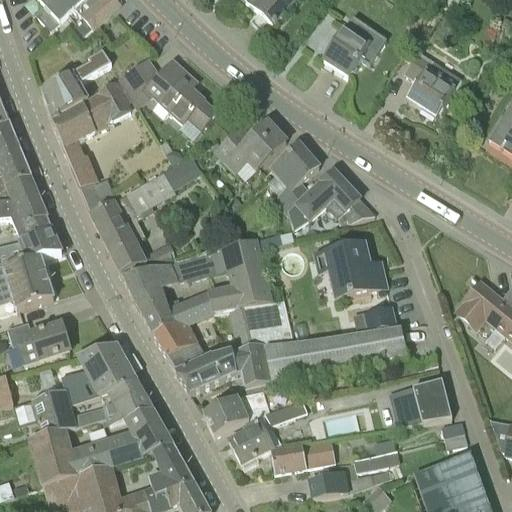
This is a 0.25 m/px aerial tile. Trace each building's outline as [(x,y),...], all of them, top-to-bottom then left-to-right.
[(75,16),(80,21),(100,0),(40,0),(37,3),(45,11),(36,20),(52,36),(75,16)] [(100,0),(80,21),(92,33),(121,9),(112,0),(100,0)] [(273,30),(298,0),(244,0),(260,14),(251,24),(262,35),(269,27),(273,30)] [(387,45),(357,25),(353,22),(324,67),(348,83),(360,64),(370,70),(387,45)] [(42,97),(52,129),(89,106),(80,90),(111,70),(102,57),(88,66),(89,68),(73,79),(42,97)] [(419,58),(406,79),(419,88),(408,105),(436,123),(454,93),(461,84),(433,66),(432,67),(419,58)] [(188,126),(199,136),(216,116),(183,87),(188,80),(174,67),(161,82),(148,64),(118,85),(132,108),(145,100),(152,105),(157,110),(154,113),(165,122),(167,119),(182,132),(188,126)] [(89,107),(89,106),(52,129),(64,156),(78,149),(110,132),(109,129),(132,115),(117,88),(89,107)] [(0,133),(10,130),(0,104),(0,133)] [(511,108),(490,143),(511,156),(511,108)] [(244,187),(287,146),(269,127),(252,143),(241,131),(213,158),(234,181),(237,179),(244,187)] [(0,165),(21,157),(10,130),(0,133),(0,165)] [(286,221),(287,220),(296,212),(311,199),(301,188),(320,172),(300,149),(270,176),(275,182),(286,194),(278,201),(272,206),(286,221)] [(171,155),(164,159),(171,170),(183,163),(178,156),(173,154),(171,155)] [(0,209),(14,209),(9,193),(10,192),(31,184),(21,157),(0,165),(0,180),(0,182),(0,181),(0,209)] [(87,162),(84,163),(69,169),(91,221),(103,213),(93,191),(95,190),(99,188),(87,162)] [(125,201),(125,200),(103,213),(91,221),(121,278),(147,267),(171,256),(169,251),(145,263),(136,247),(126,227),(176,198),(174,195),(202,178),(191,162),(125,201)] [(293,237),(295,236),(309,227),(326,212),(337,225),(338,224),(342,228),(345,225),(349,229),(375,221),(360,205),(361,204),(335,177),(311,199),(296,212),(287,220),(293,237)] [(0,226),(11,226),(19,247),(21,247),(51,235),(47,224),(47,223),(31,184),(10,192),(9,193),(14,209),(0,209),(0,226)] [(241,208),(236,201),(226,209),(231,216),(241,208)] [(0,273),(2,273),(2,274),(26,266),(27,267),(42,266),(41,263),(62,258),(53,235),(51,235),(21,247),(19,247),(20,248),(0,253),(0,273)] [(257,246),(260,256),(293,247),(291,237),(257,246)] [(229,292),(207,298),(213,321),(242,315),(272,308),(260,256),(257,246),(257,245),(217,256),(214,246),(203,249),(206,259),(171,269),(148,275),(122,284),(153,341),(177,330),(170,313),(180,309),(178,304),(168,308),(162,295),(179,287),(179,288),(186,286),(186,288),(217,279),(216,281),(226,278),(229,292)] [(322,259),(333,306),(387,293),(382,270),(381,268),(370,270),(365,249),(322,259)] [(16,317),(54,305),(42,266),(27,267),(26,266),(2,274),(16,317)] [(511,291),(501,305),(480,288),(458,315),(477,330),(486,320),(511,341),(511,291)] [(175,377),(206,363),(187,332),(213,321),(207,298),(180,309),(170,313),(177,330),(153,341),(175,377)] [(263,354),(293,349),(283,306),(272,308),(242,315),(251,354),(262,351),(263,354)] [(395,329),(392,313),(355,322),(359,338),(395,329)] [(24,370),(36,366),(70,356),(62,329),(31,339),(27,328),(7,335),(12,352),(18,351),(24,370)] [(293,349),(263,354),(270,388),(271,392),(408,364),(401,334),(293,351),(293,349)] [(76,363),(87,383),(90,389),(78,393),(76,389),(64,393),(65,396),(65,397),(67,396),(71,411),(106,400),(138,388),(128,370),(117,351),(76,363)] [(243,394),(270,388),(263,354),(262,351),(251,354),(231,359),(230,357),(210,361),(206,363),(175,377),(190,401),(236,380),(240,378),(243,394)] [(415,364),(418,375),(439,370),(436,358),(415,364)] [(65,390),(76,388),(72,368),(61,370),(65,390)] [(0,414),(13,411),(5,381),(0,382),(0,414)] [(412,394),(421,430),(451,425),(441,386),(412,394)] [(121,427),(122,428),(128,427),(154,416),(138,388),(106,400),(111,409),(102,413),(73,421),(70,411),(71,411),(67,396),(65,397),(65,396),(31,407),(40,442),(41,444),(66,437),(66,436),(105,426),(107,432),(121,427)] [(421,430),(412,394),(387,401),(395,434),(421,430)] [(237,404),(204,420),(215,443),(249,427),(244,418),(267,411),(262,396),(237,404)] [(320,415),(326,440),(373,429),(367,404),(320,415)] [(271,432),(295,423),(290,409),(265,420),(271,432)] [(128,427),(122,428),(129,439),(72,456),(66,437),(41,444),(40,442),(29,445),(40,494),(43,493),(44,496),(59,491),(112,474),(112,473),(145,464),(145,462),(151,460),(151,461),(175,453),(154,416),(128,427)] [(306,420),(288,427),(291,437),(310,430),(306,420)] [(245,440),(230,448),(244,474),(270,459),(271,458),(271,454),(274,453),(258,425),(242,434),(245,440)] [(489,425),(501,458),(505,459),(505,461),(511,462),(511,436),(493,433),(490,425),(489,425)] [(465,438),(462,427),(441,433),(444,444),(465,438)] [(444,445),(447,455),(468,450),(465,439),(444,445)] [(275,480),(306,474),(319,472),(335,469),(330,444),(315,447),(314,446),(274,453),(271,454),(271,458),(270,459),(275,480)] [(112,474),(59,491),(44,496),(48,511),(58,511),(67,510),(67,511),(170,511),(165,499),(195,489),(175,453),(151,461),(161,479),(148,483),(151,494),(121,504),(112,474)] [(396,456),(395,456),(378,460),(378,462),(353,468),(356,479),(388,472),(387,468),(398,465),(396,456)] [(413,479),(424,511),(491,511),(471,458),(413,479)] [(345,479),(311,486),(315,503),(349,498),(369,491),(365,480),(350,484),(349,480),(345,480),(345,479)] [(207,511),(195,489),(165,499),(170,511),(207,511)] [(377,492),(362,507),(366,511),(384,511),(391,505),(377,492)]
